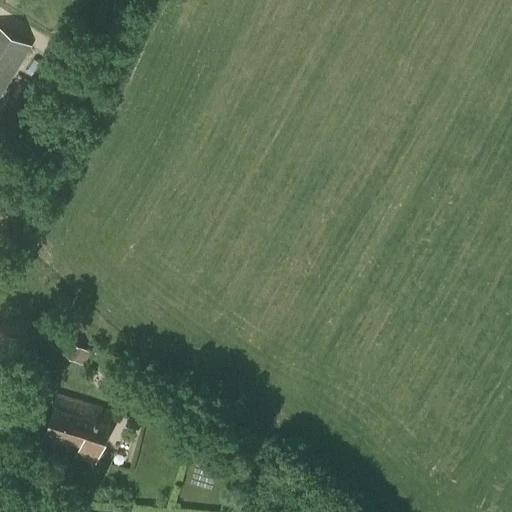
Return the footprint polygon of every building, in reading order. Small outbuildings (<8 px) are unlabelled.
[(0,26),(0,71),(11,78),(31,46),(0,26)] [(11,78),(0,71),(0,103),(11,111),(17,101),(3,92),(11,78)] [(33,318),(0,323),(0,365),(39,358),(33,318)] [(57,349),(83,364),(91,352),(64,336),(57,349)] [(76,453),(75,456),(97,463),(114,411),(56,392),(41,441),(76,453)]
